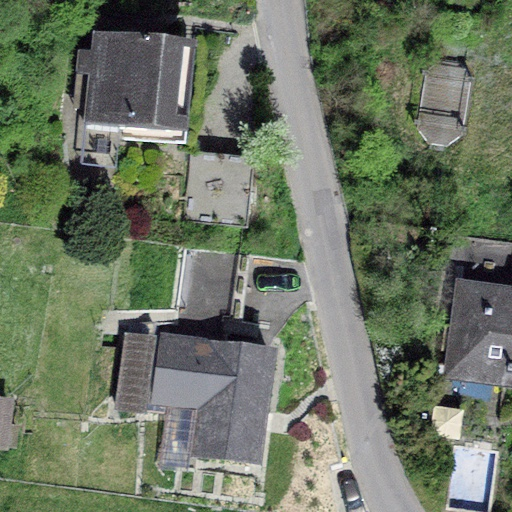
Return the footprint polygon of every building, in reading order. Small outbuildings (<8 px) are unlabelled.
[(95,77),(90,125),(170,134),(179,44),(100,35),(98,54),(82,53),(80,76),(95,77)] [(88,139),(84,176),(118,180),(122,143),(88,139)] [(214,220),(214,225),(246,228),(253,159),(251,162),(189,156),(183,217),(214,220)] [(196,455),(256,463),(271,355),(222,349),(226,321),(238,323),(247,256),(184,248),(171,342),(165,341),(155,401),(202,407),(196,455)] [(511,385),(511,287),(511,293),(462,286),(452,365),(506,373),(504,385),(511,385)] [(126,335),(115,404),(140,409),(151,339),(126,335)]
